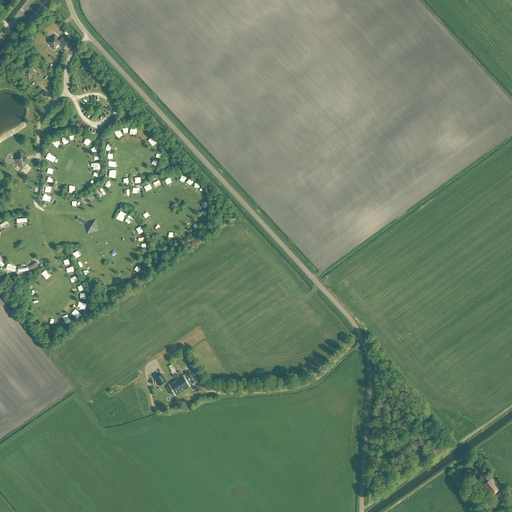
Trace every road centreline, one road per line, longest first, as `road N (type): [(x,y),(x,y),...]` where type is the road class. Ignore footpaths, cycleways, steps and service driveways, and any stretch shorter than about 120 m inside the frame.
road 1 (unclassified): [(361,511),(370,377),(358,329),(89,36),(68,0)]
road 2 (track): [(361,337),(304,384),(212,392),(159,407)]
road 3 (track): [(358,511),(511,405)]
